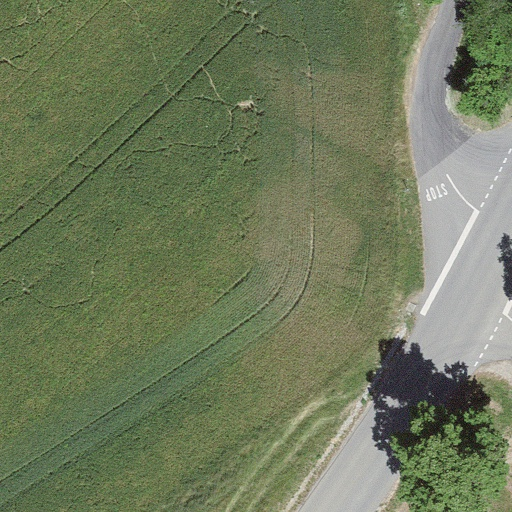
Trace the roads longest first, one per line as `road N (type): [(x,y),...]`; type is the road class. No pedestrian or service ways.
road 1 (tertiary): [(492,256),(337,511)]
road 2 (unclassified): [(492,256),(436,136),(431,99),(460,0)]
